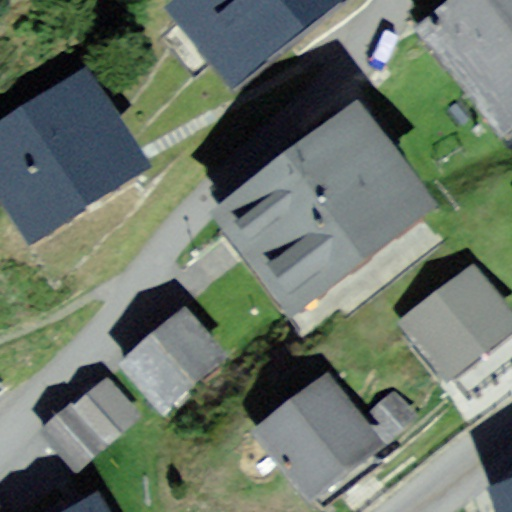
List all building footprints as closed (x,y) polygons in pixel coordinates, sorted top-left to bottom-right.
[(190,0),(178,10),(186,20),(164,38),(195,75),(217,57),(234,78),(331,0),(190,0)] [(511,0),(472,0),(428,34),(499,126),(511,116),(511,0)] [(130,173),(98,121),(107,115),(89,86),(80,92),(0,141),(0,182),(32,234),(130,173)] [(351,133),(302,170),(294,159),(261,185),(269,195),(230,225),(291,305),(412,213),(425,203),(387,153),(399,143),(366,100),(343,117),(353,131),(351,133)] [(510,326),(470,275),(406,325),(445,375),(510,326)] [(224,354),(181,305),(117,361),(160,410),(224,354)] [(142,410),(104,371),(34,438),(72,477),(142,410)] [(296,398),(280,411),(287,420),(265,437),(309,494),(322,509),(381,463),(370,447),(325,391),(303,408),(296,398)] [(410,417),(394,400),(371,420),(388,438),(410,417)] [(511,511),(511,503),(507,506),(508,508),(496,511),(511,511)]
